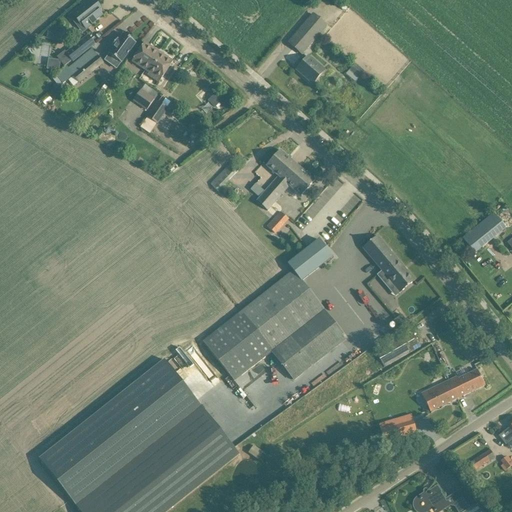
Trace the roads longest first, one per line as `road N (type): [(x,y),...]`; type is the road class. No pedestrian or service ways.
road 1 (tertiary): [(511,361),(366,190),(148,0)]
road 2 (unclassified): [(346,511),(511,400)]
